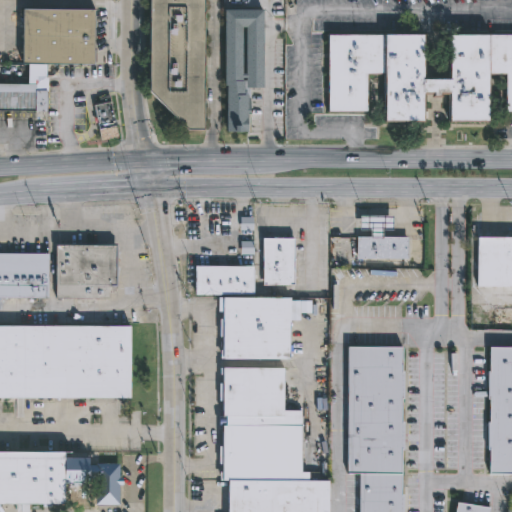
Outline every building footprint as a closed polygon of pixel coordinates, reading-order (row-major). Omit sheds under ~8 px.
[(203,0),(203,129),(187,129),(148,90),(148,0),(203,0)] [(93,64),(21,63),(22,8),(93,9),(93,64)] [(263,10),(226,10),(226,133),(249,133),(249,89),(264,89),(263,10)] [(511,35),(511,112),(507,112),(507,74),(487,74),(487,122),(449,122),(449,94),(441,94),(441,98),(430,98),(430,94),(422,94),(422,121),(382,121),(382,73),(367,73),(367,112),(328,112),(328,35),(422,35),(422,79),(448,79),(448,35),(511,35)] [(0,83),(31,83),(31,90),(43,90),(43,110),(0,110),(0,83)] [(115,136),(99,140),(91,105),(99,103),(97,98),(107,96),(108,101),(107,102),(115,136)] [(381,229),(381,236),(408,236),(408,258),(355,258),(355,236),(368,236),(368,229),(358,229),(358,214),(391,214),(391,229),(381,229)] [(244,240),(202,239),(202,221),(243,221),(244,240)] [(282,237),(282,238),(295,238),(294,285),(262,285),(262,237),(282,237)] [(511,286),(474,286),(475,237),(511,237),(511,286)] [(109,298),(55,298),(55,245),(115,245),(115,285),(109,285),(109,298)] [(46,298),(0,298),(0,253),(46,254),(46,298)] [(195,295),(195,264),(253,264),(253,295),(195,295)] [(287,297),(287,301),(322,300),(322,310),(296,310),(296,320),(288,320),(288,358),(218,359),(217,297),(287,297)] [(511,324),(490,324),(491,305),(511,305),(511,324)] [(0,326),(129,326),(129,399),(0,399),(0,326)] [(402,348),(401,511),(358,511),(359,474),(347,474),(347,347),(402,348)] [(511,347),(511,475),(489,475),(489,451),(487,451),(489,400),(487,400),(488,372),(489,372),(490,347),(511,347)] [(280,367),(279,384),(285,384),(285,391),(296,391),(296,402),(279,402),(279,410),(301,412),(300,472),(317,472),(317,481),(328,481),(327,511),(223,511),(224,481),(216,481),(217,464),(215,464),(217,425),(214,425),(214,416),(217,416),(217,401),(215,401),(215,383),(217,383),(216,367),(280,367)] [(0,452),(62,453),(62,459),(88,459),(88,465),(118,465),(118,478),(122,478),(122,485),(118,485),(118,504),(0,504),(0,452)] [(486,511),(452,511),(454,503),(487,508),(486,511)]
